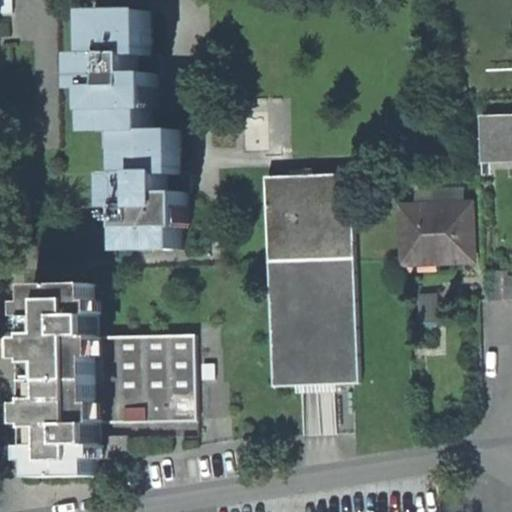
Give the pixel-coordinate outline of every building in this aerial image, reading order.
[(153,4),(108,7),(109,17),(104,17),(105,28),(99,29),(101,49),(87,49),(88,63),(98,62),(99,72),(93,73),(94,84),(100,83),(102,105),(106,105),(107,126),(132,124),(135,162),(116,163),(118,182),(122,182),(124,205),(130,204),(131,224),(136,223),(138,246),(187,243),(185,202),(191,201),(190,186),(170,187),(169,170),(186,169),(184,123),(156,124),(155,93),(160,93),(159,84),(164,84),(163,66),(143,67),(142,51),(156,50),(153,4)] [(511,109),(485,111),(487,156),(511,155),(511,109)] [(270,171),(273,256),(359,252),(355,168),(270,171)] [(471,199),(407,204),(411,248),(448,245),(449,255),(475,253),(471,199)] [(359,252),(273,256),(278,382),(365,378),(359,252)] [(506,265),(491,267),(493,295),(508,294),(506,265)] [(100,278),(41,279),(44,472),(105,471),(105,416),(201,415),(200,328),(101,329),(100,278)] [(218,379),(207,379),(208,410),(220,409),(218,379)]
